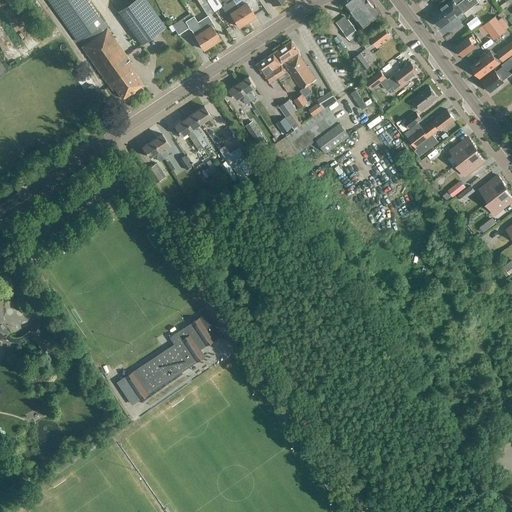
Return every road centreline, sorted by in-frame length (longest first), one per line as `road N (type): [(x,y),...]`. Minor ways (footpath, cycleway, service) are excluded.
road 1 (tertiary): [(0,210),(321,0)]
road 2 (secondary): [(511,153),(393,0)]
